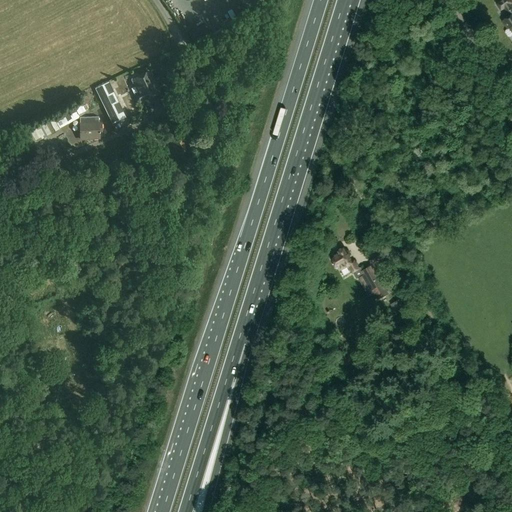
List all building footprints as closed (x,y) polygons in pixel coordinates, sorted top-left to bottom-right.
[(510,37),(511,35),(511,7),(509,4),(511,3),(509,0),(502,0),(497,4),(501,10),(504,7),(510,16),(503,20),(508,28),(506,30),(505,32),(508,37),(510,37)] [(210,33),(204,24),(197,29),(199,32),(193,35),(195,39),(193,40),(198,47),(205,42),(203,38),(210,33)] [(143,100),(159,92),(149,72),(139,76),(136,75),(132,77),(131,80),(133,84),(136,85),(140,93),(136,95),(136,97),(137,101),(139,101),(143,100)] [(104,83),(95,88),(113,124),(122,120),(114,104),(118,102),(113,92),(109,94),(104,83)] [(37,142),(79,118),(79,117),(87,112),(82,103),(75,107),(63,114),(65,117),(57,122),(54,118),(46,124),(46,123),(16,140),(22,150),(29,146),(30,147),(38,143),(37,142)] [(89,116),(80,117),(80,128),(81,139),(90,139),(99,138),(99,135),(99,132),(102,131),(102,127),(101,122),(99,122),(98,116),(89,116)] [(187,142),(182,134),(170,140),(178,155),(187,150),(183,144),(187,142)] [(17,169),(31,163),(28,156),(14,162),(17,169)] [(353,273),(356,279),(364,275),(362,270),(360,267),(359,268),(358,265),(358,264),(357,262),(356,261),(355,260),(354,260),(352,261),(344,248),(338,251),(339,253),(333,256),(334,258),(332,259),(337,267),(338,266),(340,270),(348,266),(352,273),(353,273)] [(388,294),(373,264),(362,270),(364,275),(378,300),(388,294)] [(405,309),(400,301),(392,305),(397,313),(405,309)] [(85,384),(81,373),(74,375),(78,387),(85,384)]
